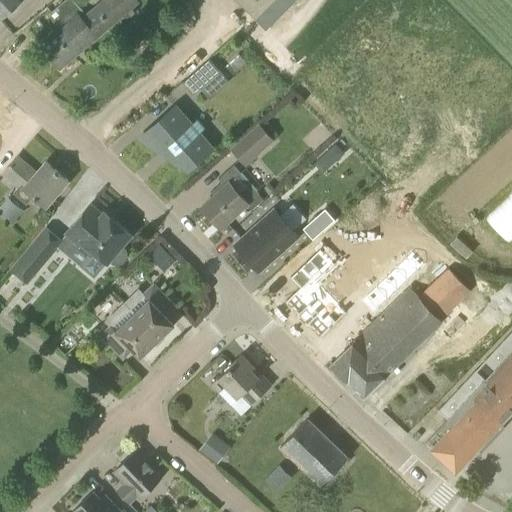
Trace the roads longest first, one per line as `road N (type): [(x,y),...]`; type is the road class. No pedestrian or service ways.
road 1 (residential): [(242,302),(102,157),(0,74)]
road 2 (residential): [(463,511),(242,302)]
road 3 (residential): [(130,416),(0,317)]
road 4 (residential): [(130,416),(242,302)]
road 5 (residential): [(246,511),(130,416)]
road 6 (residential): [(18,511),(97,435),(130,416)]
